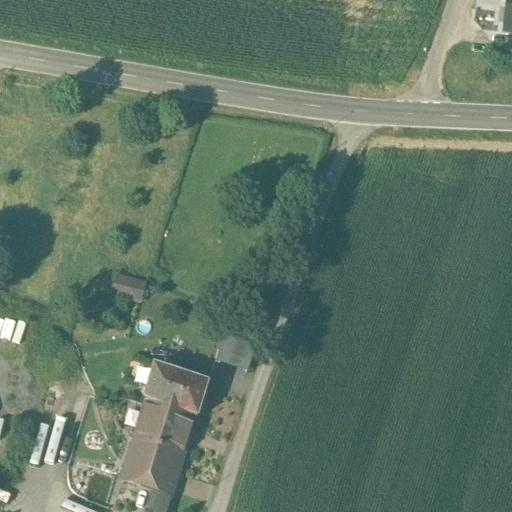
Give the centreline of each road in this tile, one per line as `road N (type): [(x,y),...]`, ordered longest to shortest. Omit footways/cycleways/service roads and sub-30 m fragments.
road 1 (secondary): [(0,52),(415,115)]
road 2 (residential): [(415,115),(453,0)]
